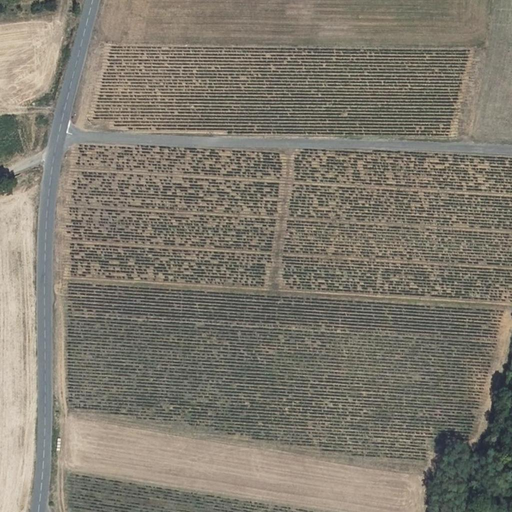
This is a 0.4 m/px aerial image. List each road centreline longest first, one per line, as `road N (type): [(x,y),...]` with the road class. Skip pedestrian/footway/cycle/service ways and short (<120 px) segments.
road 1 (unclassified): [(511,150),(58,134)]
road 2 (tertiary): [(38,511),(42,258),(58,134)]
road 3 (tertiary): [(58,134),(89,0)]
